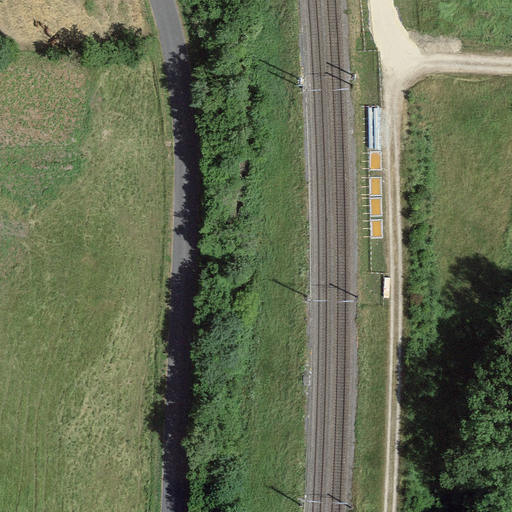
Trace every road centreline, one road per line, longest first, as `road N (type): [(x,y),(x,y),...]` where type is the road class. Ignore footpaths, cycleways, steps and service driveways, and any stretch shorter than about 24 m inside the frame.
road 1 (track): [(511,58),(404,64),(391,129),(398,421),(389,511)]
road 2 (unclassified): [(172,511),(188,196),(159,0)]
